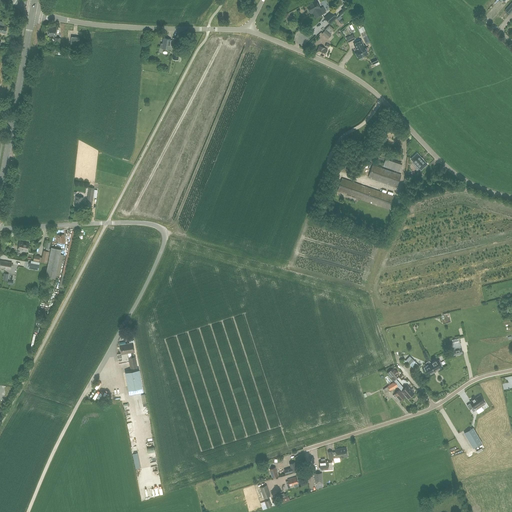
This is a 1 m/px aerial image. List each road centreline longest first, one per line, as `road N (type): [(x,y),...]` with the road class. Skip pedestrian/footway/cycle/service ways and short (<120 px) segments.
road 1 (unclassified): [(511,197),(448,169),(355,78),(247,30)]
road 2 (unclassified): [(247,30),(89,24),(32,11)]
road 3 (unclassified): [(314,446),(426,411),(477,378),(511,368)]
road 4 (secondary): [(0,188),(32,11)]
road 5 (track): [(29,511),(88,389)]
road 6 (unknown): [(107,356),(135,411),(150,482)]
